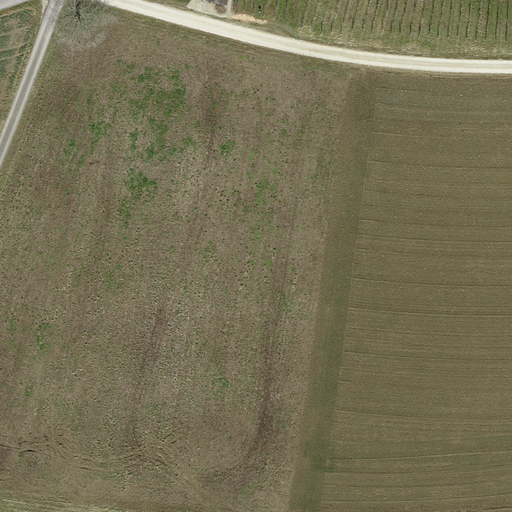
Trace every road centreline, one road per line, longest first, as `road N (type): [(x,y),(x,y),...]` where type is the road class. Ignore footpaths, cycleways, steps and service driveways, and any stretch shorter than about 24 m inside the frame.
road 1 (track): [(122,0),(286,43),(511,66)]
road 2 (track): [(57,0),(0,160)]
